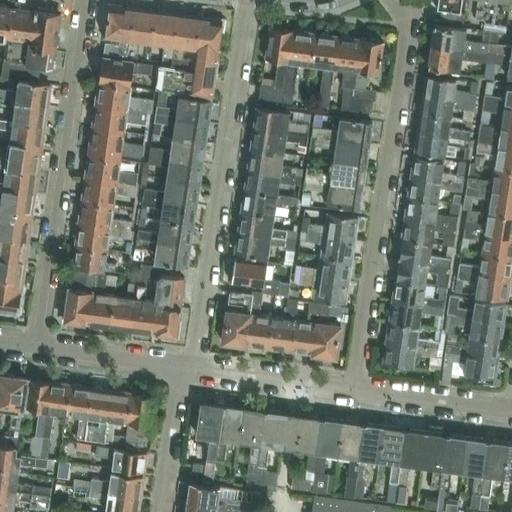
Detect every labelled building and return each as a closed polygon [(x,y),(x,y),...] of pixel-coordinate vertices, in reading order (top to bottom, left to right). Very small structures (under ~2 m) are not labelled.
[(438,0),(437,9),(441,10),(460,12),(461,0),(438,0)] [(482,30),(483,30),(484,24),(485,24),(488,0),(477,0),(475,19),(484,20),(482,30)] [(484,24),(483,30),(490,31),(499,32),(505,33),(506,26),(494,24),(497,3),(494,3),(494,0),(503,0),(510,1),(509,0),(488,0),(485,24),(484,24)] [(0,39),(6,40),(11,6),(0,4),(0,39)] [(128,54),(134,10),(122,8),(122,6),(108,4),(106,17),(108,17),(107,24),(105,24),(103,37),(110,38),(110,37),(120,38),(119,44),(105,42),(104,53),(127,56),(128,54)] [(1,76),(18,79),(36,82),(38,66),(52,68),(53,66),(52,66),(55,50),(56,42),(58,42),(58,41),(61,18),(61,16),(59,16),(56,12),(56,10),(55,9),(55,10),(39,8),(39,7),(38,7),(37,9),(30,8),(29,10),(17,9),(18,7),(11,6),(6,40),(1,76)] [(134,10),(128,54),(137,55),(139,41),(151,43),(156,12),(153,12),(153,11),(145,10),(145,11),(134,10)] [(441,10),(440,21),(450,23),(463,24),(464,13),(460,12),(441,10)] [(156,12),(151,43),(164,45),(162,54),(173,56),(178,15),(168,14),(168,13),(159,12),(159,13),(156,12)] [(171,64),(171,67),(190,70),(192,70),(195,47),(196,47),(200,18),(197,18),(197,17),(188,16),(188,17),(178,15),(173,56),(172,64),(171,64)] [(158,67),(156,88),(201,94),(211,96),(214,75),(215,72),(217,72),(218,62),(216,62),(221,33),(223,33),(225,19),(210,17),(210,19),(200,18),(196,47),(195,47),(192,70),(190,70),(171,67),(159,65),(158,67)] [(490,31),(483,30),(482,30),(481,42),(464,39),(466,28),(444,26),(435,24),(434,26),(433,26),(430,40),(433,41),(432,46),(487,53),(489,42),(490,31)] [(261,85),(261,87),(259,98),(269,100),(282,101),(293,32),(293,30),(283,29),(282,27),(276,26),(274,28),(270,27),(265,58),(278,60),(275,79),(274,87),(261,85)] [(298,62),(311,64),(315,35),(311,34),(310,32),(303,31),(302,33),(293,32),(282,101),(292,103),(298,62)] [(511,43),(511,45),(498,44),(499,32),(490,31),(489,42),(487,53),(511,55),(511,43)] [(311,64),(323,65),(318,105),(328,107),(333,67),(337,38),(329,37),(328,35),(321,34),(319,36),(315,35),(311,64)] [(343,87),(342,97),(340,109),(351,111),(352,109),(350,109),(352,98),(360,41),(351,40),(350,38),(343,37),(342,38),(337,38),(333,67),(343,68),(341,86),(343,87)] [(373,100),(375,100),(376,90),(365,88),(368,72),(379,73),(383,42),(379,41),(378,39),(371,38),(370,40),(360,39),(360,41),(352,98),(350,109),(352,109),(372,112),(373,100)] [(485,62),(487,53),(432,46),(431,50),(429,50),(427,65),(428,65),(428,67),(438,69),(460,72),(462,59),(485,62)] [(511,55),(487,53),(485,62),(508,65),(507,76),(511,77),(511,55)] [(162,54),(161,63),(171,64),(172,64),(173,56),(162,54)] [(152,64),(148,64),(137,62),(112,59),(103,57),(102,57),(100,69),(99,69),(97,78),(99,78),(99,81),(99,82),(130,86),(133,71),(150,74),(148,87),(156,88),(158,67),(151,66),(152,64)] [(456,80),(437,77),(427,75),(427,77),(425,79),(424,84),(425,86),(424,95),(475,102),(476,93),(469,92),(455,90),(456,80)] [(262,77),(261,85),(274,87),(275,79),(262,77)] [(50,84),(36,82),(18,79),(16,92),(0,89),(0,98),(47,105),(48,97),(50,95),(51,89),(49,87),(50,84)] [(471,80),(469,92),(476,93),(477,93),(478,82),(471,80)] [(486,81),(484,94),(491,95),(493,82),(486,81)] [(153,99),(150,98),(129,95),(130,86),(99,82),(98,84),(97,87),(96,92),(97,94),(96,104),(148,111),(151,112),(153,99)] [(511,84),(507,84),(505,97),(491,95),(484,94),(483,102),(511,106),(511,84)] [(207,121),(208,113),(211,111),(211,106),(210,103),(210,100),(178,95),(176,107),(166,106),(168,93),(158,92),(155,113),(207,121)] [(450,118),(451,113),(452,107),(473,110),(475,102),(424,95),(423,103),(421,104),(420,113),(450,118)] [(48,113),(46,113),(47,105),(0,98),(0,106),(14,108),(13,113),(12,120),(12,121),(44,126),(44,123),(46,123),(48,113)] [(511,106),(483,102),(482,110),(492,111),(503,113),(501,126),(511,127),(511,106)] [(126,121),(146,124),(148,111),(96,104),(94,114),(92,116),(92,121),(93,124),(93,127),(125,131),(126,121)] [(311,113),(303,112),(302,121),(288,120),(289,113),(290,110),(268,108),(258,106),(258,110),(255,112),(255,117),(256,120),(255,127),(308,135),(311,113)] [(482,110),(480,122),(490,124),(492,111),(482,110)] [(207,121),(155,113),(154,122),(162,123),(174,125),(172,137),(204,142),(205,139),(207,137),(208,131),(206,129),(207,121)] [(449,128),(450,118),(420,113),(418,122),(420,124),(418,132),(469,140),(470,131),(449,128)] [(372,121),(340,116),(338,129),(317,126),(316,136),(368,143),(370,133),(372,132),(373,127),(371,125),(372,121)] [(0,118),(0,128),(11,130),(9,143),(31,145),(41,147),(42,143),(44,142),(45,136),(43,134),(44,126),(12,121),(12,120),(0,118)] [(154,122),(152,134),(161,135),(162,123),(154,122)] [(489,125),(490,124),(480,122),(477,143),(511,148),(511,127),(501,126),(500,127),(489,125)] [(142,158),(143,145),(123,142),(125,131),(93,127),(92,130),(90,132),(90,137),(91,140),(89,152),(121,157),(121,155),(142,158)] [(299,141),(298,155),(305,156),(308,135),(255,127),(254,135),(252,137),(251,143),(252,145),(252,148),(283,152),(285,139),(299,141)] [(415,151),(425,153),(445,156),(447,144),(465,146),(468,147),(469,140),(418,132),(417,141),(415,142),(414,147),(416,149),(415,151)] [(367,152),(368,143),(316,136),(312,135),(309,153),(315,154),(317,145),(335,148),(333,160),(365,164),(366,160),(368,159),(369,154),(367,152)] [(150,146),(149,154),(201,162),(202,155),(204,153),(205,147),(204,145),(204,142),(172,137),(170,149),(150,146)] [(465,146),(464,158),(471,159),(473,140),(469,140),(468,147),(465,146)] [(511,148),(477,143),(476,151),(496,154),(494,166),(511,169),(511,148)] [(0,157),(0,167),(5,168),(37,172),(39,164),(41,162),(42,157),(40,155),(40,151),(31,149),(8,147),(7,158),(0,157)] [(249,169),(295,175),(296,167),(282,165),(283,152),(252,148),(251,151),(249,153),(248,159),(250,161),(249,169)] [(85,177),(137,185),(138,184),(137,184),(138,172),(119,170),(121,157),(89,152),(88,158),(86,160),(86,165),(87,167),(85,177)] [(198,183),(198,180),(201,178),(201,173),(200,170),(201,162),(149,154),(148,163),(149,163),(168,166),(166,178),(198,183)] [(444,159),(415,155),(415,158),(412,159),(412,164),(413,167),(412,176),(462,184),(466,161),(459,160),(456,173),(442,171),(444,159)] [(476,155),(474,163),(482,164),(484,157),(476,155)] [(307,162),(305,178),(362,186),(363,176),(365,175),(366,170),(364,168),(365,164),(333,160),(331,173),(312,170),(313,163),(307,162)] [(492,180),(468,176),(466,185),(511,192),(511,169),(494,166),(492,180)] [(0,179),(0,188),(34,193),(36,185),(38,185),(39,175),(37,175),(37,172),(5,168),(4,180),(0,179)] [(244,184),(246,187),(246,190),(278,193),(279,181),(293,183),(295,175),(249,169),(247,177),(245,179),(244,184)] [(295,175),(293,183),(300,184),(301,184),(302,176),(295,175)] [(410,186),(408,187),(407,197),(438,201),(440,187),(461,191),(462,184),(412,176),(410,186)] [(116,194),(135,196),(136,196),(137,185),(85,177),(84,187),(82,189),(81,194),(83,197),(82,200),(114,204),(116,194)] [(144,187),(143,196),(195,204),(196,196),(198,194),(199,189),(198,186),(198,183),(166,178),(164,190),(146,188),(144,187)] [(305,178),(304,187),(328,191),(326,203),(359,208),(359,204),(361,202),(362,197),(360,195),(362,186),(305,178)] [(511,192),(466,185),(463,208),(467,208),(471,209),(473,195),(489,198),(487,212),(511,215),(511,192)] [(0,210),(22,213),(31,214),(32,210),(34,209),(35,203),(33,201),(34,193),(0,188),(0,196),(1,197),(0,204),(0,210)] [(276,202),(290,204),(292,196),(278,193),(246,190),(244,198),(242,200),(241,205),(243,208),(242,211),(274,215),(276,202)] [(303,192),(302,205),(310,206),(312,193),(303,192)] [(460,203),(461,195),(454,194),(453,202),(460,203)] [(195,204),(143,196),(141,204),(162,207),(160,220),(192,224),(192,221),(194,219),(195,214),(194,211),(195,204)] [(292,196),(290,204),(297,205),(299,196),(292,196)] [(438,201),(407,197),(405,206),(407,208),(406,218),(446,224),(456,225),(457,216),(436,213),(438,201)] [(114,204),(82,200),(82,203),(80,205),(79,210),(80,213),(79,222),(131,229),(132,221),(112,218),(114,204)] [(458,214),(460,204),(451,202),(450,212),(458,214)] [(511,215),(487,212),(486,224),(477,223),(478,210),(471,209),(467,208),(464,230),(511,236),(511,215)] [(272,227),(274,215),(242,211),(242,214),(240,216),(239,221),(240,224),(239,231),(285,238),(286,230),(286,229),(272,227)] [(357,216),(348,215),(327,212),(325,225),(309,222),(309,217),(303,216),(301,230),(307,231),(354,238),(355,229),(357,228),(358,222),(357,220),(357,216)] [(31,218),(21,217),(0,214),(0,235),(28,239),(29,231),(31,229),(32,224),(30,222),(31,218)] [(402,229),(401,234),(403,236),(403,238),(432,243),(434,229),(445,231),(446,224),(406,218),(405,218),(404,228),(402,229)] [(189,245),(190,238),(192,235),(193,230),(191,227),(192,224),(160,220),(158,232),(138,229),(137,237),(189,245)] [(108,250),(110,235),(133,238),(134,230),(131,229),(79,222),(78,232),(76,234),(75,239),(76,242),(76,245),(108,250)] [(445,231),(443,244),(447,245),(453,246),(455,233),(456,225),(446,224),(445,231)] [(286,230),(285,238),(296,239),(297,232),(286,230)] [(483,240),(482,249),(481,253),(511,257),(511,236),(464,230),(463,237),(469,238),(475,239),(483,240)] [(236,253),(267,257),(268,258),(270,243),(284,245),(285,238),(239,231),(238,240),(236,242),(235,247),(236,249),(236,253)] [(306,240),(322,243),(320,255),(351,260),(351,256),(353,254),(354,249),(353,247),(354,238),(307,231),(306,240)] [(0,256),(25,260),(26,252),(28,250),(29,244),(27,242),(28,239),(0,235),(0,256)] [(156,248),(154,261),(186,266),(186,263),(188,261),(189,255),(187,253),(189,245),(137,237),(135,245),(156,248)] [(463,237),(461,250),(467,251),(469,238),(463,237)] [(284,245),(283,250),(294,252),(296,239),(285,238),(284,245)] [(430,254),(432,243),(403,238),(402,238),(399,259),(450,266),(451,258),(430,254)] [(73,265),(83,267),(115,272),(116,262),(106,261),(108,250),(76,245),(75,248),(74,250),(73,255),(74,258),(73,265)] [(479,265),(466,263),(459,262),(457,271),(509,278),(510,270),(511,268),(511,260),(511,258),(511,257),(481,253),(479,265)] [(302,265),(301,274),(347,281),(349,272),(351,270),(352,265),(350,263),(351,260),(320,255),(318,268),(302,265)] [(25,260),(0,256),(0,277),(22,281),(22,278),(25,276),(25,270),(24,268),(25,260)] [(261,291),(262,291),(288,295),(290,285),(290,284),(290,281),(264,278),(266,262),(245,259),(235,257),(232,282),(241,283),(261,286),(261,291)] [(435,282),(437,272),(449,274),(450,266),(399,259),(396,280),(438,286),(439,282),(435,282)] [(141,263),(129,262),(128,271),(139,273),(141,263)] [(139,273),(138,283),(147,285),(148,276),(157,277),(162,274),(163,266),(141,263),(139,273)] [(99,273),(73,269),(70,288),(69,289),(67,289),(64,305),(67,305),(66,314),(64,314),(64,315),(66,316),(69,320),(69,322),(70,322),(70,320),(88,323),(95,278),(99,279),(99,273)] [(506,299),(506,296),(509,294),(509,289),(508,286),(509,278),(457,271),(456,278),(464,279),(477,281),(475,294),(506,299)] [(118,276),(99,273),(99,279),(95,278),(88,323),(94,323),(93,326),(109,328),(115,293),(104,292),(105,286),(116,287),(118,276)] [(180,306),(182,293),(184,277),(162,274),(157,277),(155,299),(156,300),(152,331),(170,334),(170,336),(171,336),(172,334),(176,331),(178,331),(178,330),(176,329),(178,318),(179,318),(181,307),(180,306)] [(313,298),(344,303),(345,299),(347,297),(348,292),(346,289),(347,281),(301,274),(299,283),(316,285),(313,298)] [(16,313),(18,313),(21,292),(20,292),(22,281),(0,277),(0,310),(6,311),(7,314),(14,315),(16,313)] [(456,278),(454,291),(462,292),(464,279),(456,278)] [(396,280),(396,281),(396,282),(394,284),(393,289),(395,291),(393,301),(444,308),(446,299),(439,298),(440,292),(437,292),(438,286),(396,280)] [(115,293),(109,328),(125,330),(126,328),(131,329),(138,283),(129,282),(127,295),(115,293)] [(145,298),(147,285),(138,283),(131,329),(136,329),(136,332),(152,334),(152,331),(156,300),(155,299),(145,298)] [(242,312),(227,310),(222,341),(226,342),(228,344),(233,345),(236,343),(246,344),(254,290),(252,290),(252,294),(240,293),(230,291),(228,302),(243,304),(242,312)] [(262,291),(261,291),(254,290),(246,344),(255,345),(257,347),(262,348),(265,346),(268,347),(273,316),(258,313),(260,295),(262,295),(262,291)] [(505,305),(505,303),(475,298),(473,309),(459,307),(460,296),(450,295),(447,313),(450,314),(502,321),(504,313),(506,311),(506,306),(505,305)] [(298,300),(288,298),(285,317),(273,316),(268,347),(271,347),(274,349),(278,350),(281,348),(291,350),(295,318),(298,300)] [(307,320),(295,318),(291,350),(294,350),(296,352),(301,353),(304,351),(313,353),(320,303),(310,301),(307,320)] [(420,325),(422,312),(435,314),(443,315),(444,308),(393,301),(392,310),(390,311),(388,321),(420,325)] [(336,356),(341,325),(328,323),(330,304),(320,303),(313,353),(312,353),(322,355),(325,357),(329,358),(332,356),(336,356)] [(331,305),(330,314),(340,316),(341,306),(331,305)] [(471,325),(469,335),(500,340),(500,338),(502,337),(503,332),(501,330),(502,321),(450,314),(448,314),(447,313),(444,328),(444,331),(448,332),(454,332),(455,322),(471,325)] [(436,327),(441,328),(443,315),(435,314),(433,327),(436,327)] [(418,337),(420,325),(388,321),(387,330),(388,332),(387,342),(442,349),(444,341),(443,341),(434,339),(418,337)] [(441,328),(436,327),(434,339),(443,341),(444,331),(444,328),(441,328)] [(448,332),(447,343),(456,344),(458,333),(454,332),(448,332)] [(446,349),(445,351),(497,358),(498,350),(500,348),(501,344),(499,342),(500,340),(469,335),(468,346),(456,344),(447,343),(446,349)] [(384,363),(413,367),(415,353),(430,356),(441,357),(442,349),(387,342),(386,352),(383,353),(383,358),(384,360),(384,363)] [(445,351),(444,359),(454,360),(465,362),(464,373),(494,377),(494,375),(496,374),(497,369),(496,367),(497,358),(445,351)] [(430,356),(429,369),(439,370),(441,360),(441,357),(430,356)] [(450,383),(454,360),(444,359),(441,382),(450,384),(450,383)] [(0,443),(18,446),(27,378),(15,376),(15,374),(2,373),(1,375),(0,374),(0,406),(13,408),(10,430),(0,428),(0,443)] [(43,437),(51,383),(51,382),(42,380),(41,378),(35,377),(33,379),(31,379),(26,408),(39,410),(36,436),(43,437)] [(494,377),(493,385),(499,386),(500,386),(501,378),(494,377)] [(51,383),(43,437),(50,438),(54,412),(65,413),(67,413),(71,385),(69,385),(67,383),(61,382),(59,384),(51,383)] [(71,385),(67,413),(80,415),(77,438),(84,439),(86,424),(87,416),(91,388),(82,387),(81,385),(75,384),(73,386),(71,385)] [(86,424),(84,439),(105,442),(112,391),(103,390),(101,388),(95,387),(93,388),(92,388),(91,388),(87,416),(100,418),(98,426),(86,424)] [(112,391),(105,442),(112,443),(112,442),(115,420),(128,422),(132,394),(130,394),(129,391),(123,391),(121,392),(112,391)] [(151,431),(149,429),(150,423),(152,421),(153,415),(151,413),(154,396),(132,393),(132,394),(128,422),(125,444),(139,446),(148,448),(151,431)] [(206,464),(193,462),(191,478),(201,479),(213,481),(216,458),(223,407),(218,406),(218,403),(204,401),(204,403),(202,403),(197,435),(209,437),(206,464)] [(223,407),(216,458),(224,459),(227,439),(239,441),(244,406),(228,404),(228,407),(223,407)] [(239,441),(251,443),(246,481),(255,482),(264,412),(259,412),(260,408),(244,406),(239,441)] [(280,446),(281,446),(286,415),(286,414),(284,414),(284,412),(270,410),(269,413),(264,412),(255,482),(267,484),(267,489),(276,490),(278,472),(265,470),(269,445),(280,446)] [(289,447),(296,448),(308,450),(305,474),(314,475),(321,420),(317,419),(317,416),(302,414),(302,416),(293,415),(286,414),(286,415),(281,446),(289,447)] [(336,474),(323,472),(326,453),(338,454),(343,420),(327,418),(327,421),(321,420),(314,475),(312,491),(333,494),(336,474)] [(338,454),(349,456),(344,495),(353,497),(363,426),(358,425),(358,422),(343,420),(338,454)] [(367,458),(379,460),(384,427),(384,425),(368,423),(368,426),(363,426),(353,497),(362,498),(367,458)] [(391,461),(388,481),(387,496),(396,497),(404,431),(400,431),(400,427),(384,425),(384,427),(379,460),(391,461)] [(410,432),(404,431),(396,497),(395,502),(407,504),(409,489),(406,484),(409,464),(421,466),(425,431),(410,429),(410,432)] [(425,431),(421,466),(433,467),(430,487),(439,488),(446,437),(441,436),(442,433),(425,431)] [(439,488),(440,488),(438,497),(437,497),(436,508),(435,511),(457,511),(458,502),(458,499),(447,497),(448,489),(451,470),(462,471),(467,436),(451,434),(451,437),(446,437),(439,488)] [(31,437),(29,455),(35,456),(40,457),(43,437),(36,436),(31,437)] [(462,471),(474,473),(470,506),(479,508),(487,442),(482,442),(483,438),(467,436),(462,471)] [(43,437),(40,457),(44,457),(48,458),(50,438),(43,437)] [(488,509),(492,475),(504,477),(508,442),(493,440),(492,443),(487,442),(479,508),(488,509)] [(77,442),(76,449),(90,452),(92,444),(77,442)] [(18,446),(0,443),(0,466),(19,469),(19,472),(21,462),(34,464),(35,456),(29,455),(17,454),(17,447),(18,446)] [(136,450),(97,444),(96,452),(113,455),(111,467),(133,470),(143,471),(144,464),(146,462),(147,456),(146,454),(146,451),(136,450)] [(35,456),(34,464),(40,464),(46,465),(48,458),(44,457),(40,457),(35,456)] [(59,461),(57,477),(68,478),(70,462),(59,461)] [(0,487),(31,492),(33,484),(18,482),(19,472),(19,469),(0,466),(0,487)] [(143,475),(133,474),(111,471),(109,483),(91,480),(90,488),(140,495),(141,488),(143,486),(144,481),(142,479),(143,475)] [(293,472),(291,488),(312,491),(314,475),(305,474),(293,472)] [(73,485),(73,486),(90,488),(91,480),(74,478),(73,485)] [(56,482),(54,492),(55,492),(89,497),(89,495),(90,488),(73,486),(73,485),(56,482)] [(187,499),(186,501),(247,509),(257,510),(259,510),(261,491),(252,490),(251,500),(236,498),(236,499),(219,497),(220,486),(201,483),(191,482),(190,485),(188,484),(187,493),(189,493),(188,499),(187,499)] [(33,484),(31,492),(50,495),(51,486),(33,484)] [(0,509),(14,511),(16,498),(30,500),(31,492),(0,487),(0,509)] [(105,511),(114,511),(137,511),(140,510),(140,504),(139,502),(140,495),(90,488),(89,495),(107,498),(105,511)] [(30,500),(29,507),(49,510),(50,495),(31,492),(30,500)] [(391,511),(392,507),(314,496),(312,511),(391,511)] [(424,506),(436,508),(437,497),(426,496),(424,506)] [(246,511),(247,509),(186,501),(186,502),(188,502),(187,508),(185,508),(184,511),(246,511)]
